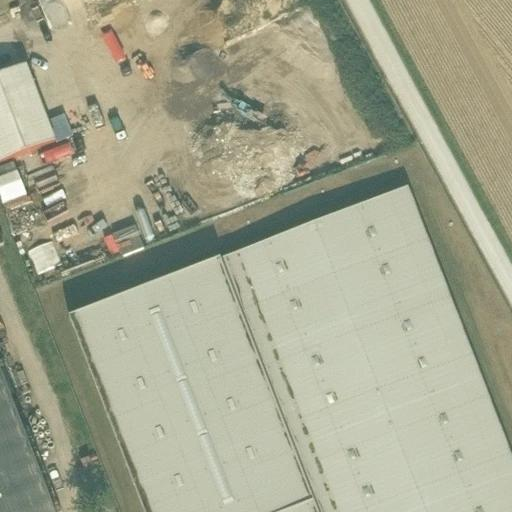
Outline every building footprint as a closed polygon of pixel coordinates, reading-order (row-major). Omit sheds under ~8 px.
[(26,69),(0,78),(0,165),(55,144),(47,124),(26,69)] [(66,117),(47,124),(55,144),(73,138),(66,117)] [(0,179),(0,186),(6,205),(31,197),(23,172),(0,179)] [(511,511),(511,460),(408,191),(222,263),(317,511),(511,511)] [(9,213),(17,237),(43,227),(35,204),(9,213)] [(136,228),(112,237),(121,259),(144,250),(136,228)] [(144,511),(317,511),(222,263),(71,321),(144,511)] [(0,511),(54,511),(0,371),(0,511)]
